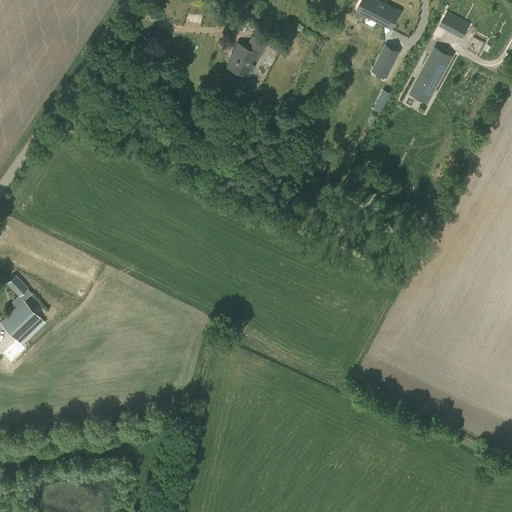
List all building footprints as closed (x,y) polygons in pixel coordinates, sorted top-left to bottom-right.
[(375,0),(368,0),(362,13),(391,28),(399,12),(386,5),(386,4),(380,1),(380,2),(375,0)] [(446,10),(439,23),(461,35),(468,22),(446,10)] [(231,24),(243,31),(248,22),(236,16),(231,24)] [(252,36),(246,47),(237,43),(232,52),(234,53),(227,66),(243,75),(252,57),(257,60),(266,44),(252,36)] [(381,55),(375,66),(387,72),(393,61),(381,55)] [(390,91),(383,88),(373,106),(381,110),(390,91)] [(6,282),(19,296),(28,287),(15,274),(6,282)] [(0,320),(0,322),(16,340),(40,318),(23,299),(0,320)]
